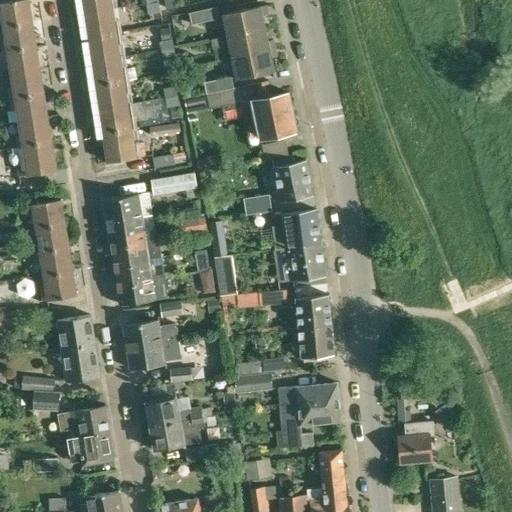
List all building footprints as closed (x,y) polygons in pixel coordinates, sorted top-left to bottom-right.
[(0,14),(2,14),(4,27),(32,22),(28,0),(13,0),(0,2),(0,14)] [(82,0),(85,13),(112,9),(110,0),(82,0)] [(164,0),(166,8),(177,6),(175,0),(164,0)] [(159,1),(146,4),(148,13),(161,11),(159,1)] [(223,14),(228,35),(266,27),(263,14),(268,13),(266,5),(261,6),(223,14)] [(192,23),(219,17),(217,6),(190,12),(192,23)] [(112,9),(85,13),(89,38),(123,33),(120,20),(114,21),(112,9)] [(0,40),(3,52),(36,47),(32,22),(4,27),(6,39),(0,40)] [(162,39),(171,37),(169,27),(160,29),(162,39)] [(266,27),(228,35),(232,57),(275,47),(273,40),(268,41),(266,27)] [(123,33),(89,38),(93,63),(120,58),(118,45),(124,43),(123,33)] [(214,47),(225,45),(223,36),(212,39),(214,47)] [(160,41),(162,51),(175,49),(172,38),(160,41)] [(36,47),(3,52),(4,62),(10,61),(12,76),(41,72),(36,47)] [(275,47),(232,57),(237,78),(275,70),(272,56),(277,55),(275,47)] [(175,49),(162,51),(164,60),(175,58),(176,58),(175,49)] [(120,58),(93,63),(97,87),(130,82),(130,80),(137,79),(136,67),(128,68),(122,68),(120,58)] [(165,66),(176,64),(175,58),(164,60),(165,66)] [(8,87),(10,102),(45,96),(41,72),(12,76),(14,86),(8,87)] [(205,82),(207,93),(235,87),(232,76),(205,82)] [(235,87),(207,93),(185,98),(188,112),(211,108),(210,105),(242,98),(243,106),(254,104),(261,136),(297,129),(296,125),(299,123),(298,115),(294,115),(289,93),(272,96),(269,80),(235,87)] [(130,82),(97,87),(101,112),(128,108),(126,91),(132,90),(130,82)] [(166,97),(178,95),(176,86),(164,88),(166,97)] [(179,99),(178,95),(166,97),(168,107),(180,104),(179,99)] [(45,96),(10,102),(12,110),(18,109),(20,125),(49,121),(45,96)] [(170,108),(172,118),(181,117),(179,106),(170,108)] [(128,108),(101,112),(104,137),(132,132),(132,128),(138,127),(136,115),(130,116),(128,108)] [(49,121),(20,125),(22,134),(16,135),(18,146),(24,145),(25,150),(53,145),(49,121)] [(150,126),(152,135),(181,130),(180,122),(150,126)] [(132,132),(104,137),(108,161),(146,155),(143,141),(134,143),(132,132)] [(53,145),(25,150),(26,161),(17,162),(19,176),(57,170),(53,145)] [(175,163),(185,161),(184,152),(174,154),(175,163)] [(155,167),(176,164),(175,163),(174,154),(153,157),(155,167)] [(283,156),(285,164),(274,166),(281,200),(314,193),(307,159),(295,162),(293,154),(283,156)] [(205,157),(197,159),(200,171),(212,169),(210,160),(205,157)] [(161,191),(197,184),(195,173),(159,179),(161,191)] [(108,223),(142,217),(153,215),(150,192),(138,193),(104,199),(108,223)] [(243,197),(246,212),(272,208),(270,193),(243,197)] [(35,215),(37,227),(65,223),(61,199),(28,204),(30,216),(35,215)] [(192,200),(193,207),(200,206),(199,199),(192,200)] [(283,214),(288,246),(288,247),(322,242),(317,209),(283,214)] [(142,217),(108,223),(112,245),(146,240),(145,238),(142,217)] [(177,222),(179,234),(208,229),(206,217),(177,222)] [(229,254),(223,219),(210,221),(215,256),(229,254)] [(33,241),(35,252),(69,246),(65,223),(37,227),(39,240),(33,241)] [(194,232),(197,248),(212,244),(210,229),(194,232)] [(112,245),(115,265),(150,259),(158,257),(154,236),(145,238),(146,240),(112,245)] [(288,247),(288,246),(274,248),(279,282),(327,274),(322,242),(288,247)] [(69,246),(35,252),(37,263),(43,262),(45,275),(73,270),(69,246)] [(221,296),(238,293),(232,254),(229,254),(215,256),(221,296)] [(150,259),(115,265),(118,284),(165,276),(162,257),(158,257),(150,259)] [(73,270),(45,275),(47,287),(42,288),(44,300),(77,294),(73,270)] [(214,289),(210,271),(200,273),(204,291),(214,289)] [(165,276),(118,284),(121,303),(168,296),(165,276)] [(287,288),(260,291),(261,308),(289,305),(287,288)] [(34,289),(0,289),(0,305),(34,305),(34,289)] [(296,297),(299,327),(332,324),(329,294),(296,297)] [(221,311),(219,298),(211,299),(212,312),(221,311)] [(162,316),(183,313),(181,300),(161,303),(162,316)] [(57,320),(62,348),(95,342),(91,314),(57,320)] [(124,325),(128,347),(179,339),(176,323),(160,325),(159,319),(124,325)] [(332,324),(299,327),(303,357),(335,354),(332,324)] [(179,339),(128,347),(131,368),(166,362),(166,359),(181,357),(179,339)] [(95,342),(62,348),(67,381),(101,376),(95,342)] [(240,374),(261,372),(290,369),(289,357),(293,357),(292,351),(262,354),(263,359),(239,362),(240,374)] [(172,382),(193,379),(192,366),(171,368),(172,382)] [(402,398),(419,396),(416,372),(399,374),(402,398)] [(235,377),(237,392),(271,389),(269,373),(235,377)] [(22,388),(35,389),(55,391),(56,378),(23,375),(22,388)] [(279,388),(280,403),(298,401),(298,404),(339,400),(338,382),(279,388)] [(55,391),(35,389),(33,409),(59,410),(61,391),(55,391)] [(235,391),(224,391),(226,411),(238,409),(235,391)] [(147,403),(151,425),(204,416),(202,406),(190,408),(179,410),(177,397),(147,403)] [(298,401),(280,403),(283,430),(276,431),(278,447),(314,444),(313,432),(302,434),(301,424),(341,420),(339,400),(298,404),(298,401)] [(109,431),(105,406),(59,414),(62,430),(66,429),(67,439),(109,431)] [(204,416),(151,425),(155,448),(202,439),(200,427),(205,426),(204,416)] [(406,423),(406,427),(407,436),(400,437),(402,462),(432,458),(430,445),(437,444),(436,434),(435,434),(433,420),(406,423)] [(114,457),(109,431),(67,439),(70,455),(84,453),(86,461),(114,457)] [(227,442),(197,447),(199,459),(229,454),(227,443),(227,442)] [(197,447),(185,449),(187,461),(199,459),(197,447)] [(267,507),(264,486),(251,488),(254,511),(350,511),(349,501),(347,502),(341,449),(320,451),(325,498),(308,499),(307,494),(278,497),(279,506),(267,507)] [(59,470),(59,458),(34,458),(35,471),(59,470)] [(210,458),(192,461),(194,475),(212,472),(210,458)] [(272,475),(269,458),(244,462),(246,479),(272,475)] [(433,511),(461,511),(458,475),(430,478),(433,511)] [(80,505),(81,511),(109,511),(123,510),(120,490),(88,495),(89,503),(80,505)] [(220,494),(205,496),(207,510),(222,508),(220,494)] [(50,498),(50,510),(67,509),(66,497),(50,498)] [(155,505),(156,511),(195,511),(195,509),(200,508),(198,498),(155,505)]
